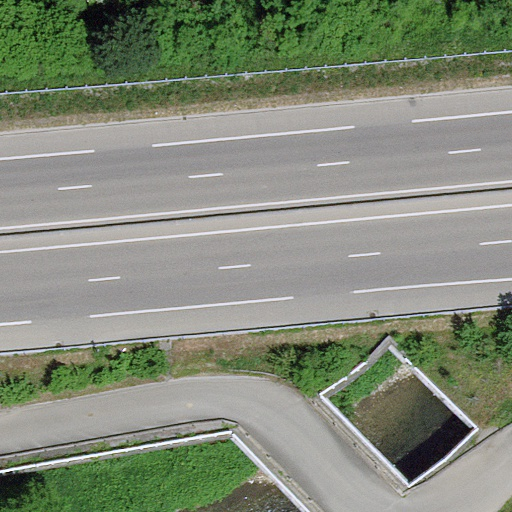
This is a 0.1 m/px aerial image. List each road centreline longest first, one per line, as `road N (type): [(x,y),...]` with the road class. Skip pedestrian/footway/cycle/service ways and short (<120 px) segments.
road 1 (trunk): [(0,294),(511,248)]
road 2 (trunk): [(511,138),(0,184)]
road 3 (unclassified): [(0,435),(190,402),(257,404),(370,511)]
